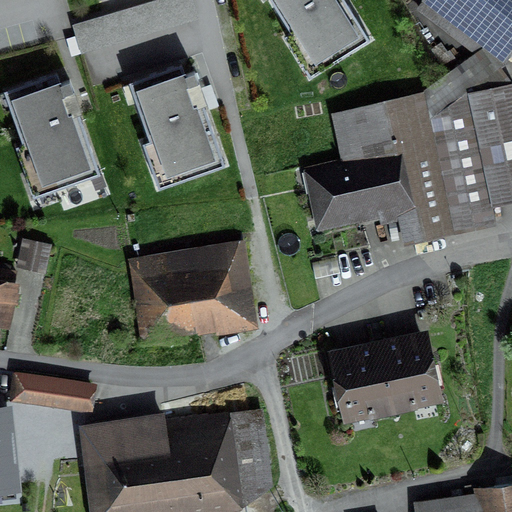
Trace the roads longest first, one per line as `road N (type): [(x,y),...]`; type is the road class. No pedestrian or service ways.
road 1 (residential): [(0,357),(149,376),(215,369),(401,273),(511,243)]
road 2 (residential): [(309,511),(487,462),(511,280)]
